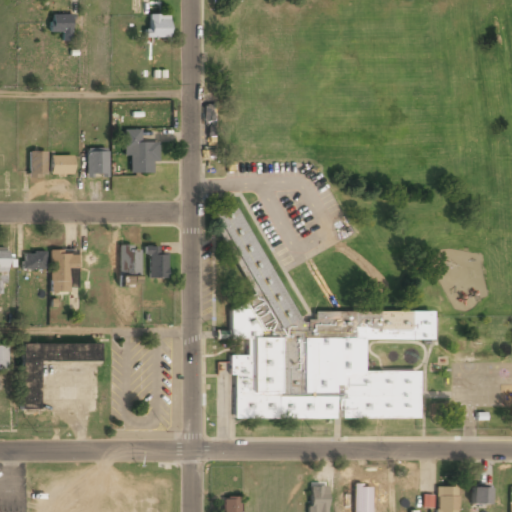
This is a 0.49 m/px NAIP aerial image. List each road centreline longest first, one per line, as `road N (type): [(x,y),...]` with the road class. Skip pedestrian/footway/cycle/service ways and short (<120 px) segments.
road 1 (residential): [(511,451),(0,452)]
road 2 (residential): [(191,511),(191,0)]
road 3 (residential): [(193,214),(0,214)]
